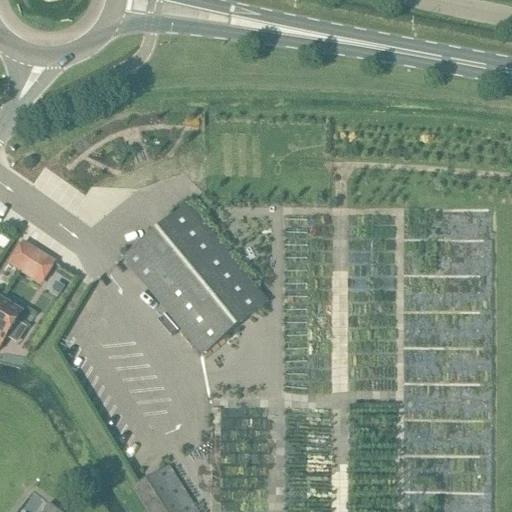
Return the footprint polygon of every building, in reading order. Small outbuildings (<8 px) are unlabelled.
[(216,188),(170,186),(169,197),(215,199),(216,188)] [(123,259),(136,275),(201,356),(266,303),(188,207),(123,259)] [(0,236),(0,249),(4,252),(10,242),(0,236)] [(33,250),(23,244),(9,266),(19,272),(33,250)] [(29,279),(43,257),(33,250),(19,272),(29,279)] [(58,306),(23,331),(114,458),(149,432),(115,385),(148,362),(92,282),(58,306)] [(57,283),(51,292),(59,297),(64,288),(57,283)] [(0,300),(0,349),(7,339),(17,323),(23,315),(14,309),(0,300)] [(197,511),(167,461),(130,484),(147,511),(197,511)]
